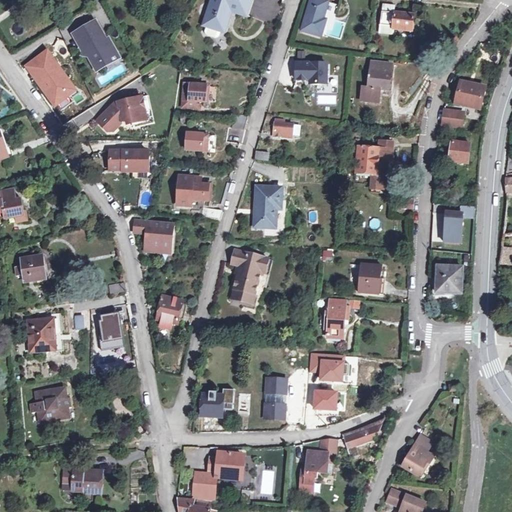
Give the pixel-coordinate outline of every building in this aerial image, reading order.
[(212,0),(204,25),(224,32),(231,11),(246,16),(252,0),(212,0)] [(311,0),(302,31),(321,37),(326,21),(323,20),(329,2),(321,0),(311,0)] [(415,16),(395,13),(396,6),(383,3),(380,33),(393,35),(394,29),(413,32),(415,16)] [(117,55),(96,22),(73,35),(83,52),(82,55),(89,57),(95,67),(117,55)] [(73,88),(47,52),(33,63),(42,75),(35,79),(53,102),(73,88)] [(117,55),(95,67),(98,72),(120,60),(117,55)] [(368,89),(362,88),(360,102),(379,104),(381,90),(389,91),(392,65),(372,63),(368,89)] [(328,64),(297,64),(297,80),(311,81),(311,84),(328,85),(328,64)] [(143,81),(141,77),(125,87),(122,89),(125,93),(139,85),(138,84),(143,81)] [(455,104),(479,110),(485,88),(461,82),(455,104)] [(210,86),(185,83),(183,107),(200,109),(201,101),(209,102),(210,86)] [(118,107),(115,109),(113,107),(97,123),(107,133),(112,132),(122,122),(130,121),(131,125),(143,122),(142,114),(145,113),(143,98),(118,103),(118,107)] [(445,110),(443,120),(463,122),(464,113),(445,110)] [(234,114),(233,122),(247,123),(249,116),(234,114)] [(293,137),(294,126),(285,125),(285,120),(276,119),(274,137),(293,139),(293,137)] [(462,129),(463,122),(443,120),(443,127),(462,129)] [(247,123),(233,122),(232,129),(245,130),(247,123)] [(294,126),(293,137),(300,137),(301,126),(294,126)] [(198,144),(199,135),(188,134),(186,150),(202,151),(203,145),(198,144)] [(358,147),(358,149),(356,174),(372,176),(372,184),(390,186),(393,143),(380,142),(379,149),(358,147)] [(450,162),(468,164),(470,145),(453,143),(450,162)] [(11,148),(7,150),(3,151),(6,159),(13,156),(11,148)] [(256,160),(269,162),(269,154),(256,152),(256,160)] [(109,172),(148,172),(148,153),(109,153),(109,172)] [(209,185),(202,185),(202,180),(181,178),(178,206),(192,208),(192,201),(208,202),(209,185)] [(255,227),(276,229),(277,210),(282,210),(283,189),(257,188),(255,227)] [(5,219),(16,217),(15,214),(24,212),(22,200),(16,200),(14,190),(1,192),(2,201),(0,201),(0,213),(5,213),(5,219)] [(414,201),(402,200),(401,208),(413,208),(414,201)] [(222,212),(203,209),(202,219),(219,221),(222,212)] [(104,219),(98,211),(85,216),(90,223),(104,219)] [(444,242),(460,244),(462,214),(447,213),(444,242)] [(171,226),(136,222),(135,231),(148,232),(145,253),(155,254),(155,248),(172,250),(173,234),(170,234),(171,226)] [(511,248),(502,248),(499,263),(509,264),(511,264),(511,248)] [(244,303),(247,293),(250,294),(256,294),(262,273),(266,274),(270,260),(235,251),(232,265),(240,267),(231,299),(244,303)] [(22,267),(15,268),(16,277),(24,276),(25,283),(45,280),(41,257),(22,260),(22,267)] [(360,293),(382,295),(383,280),(381,279),(382,266),(362,265),(360,293)] [(436,293),(461,294),(462,269),(438,267),(436,293)] [(109,285),(110,294),(126,292),(124,283),(109,285)] [(256,296),(250,294),(247,293),(244,303),(253,305),(256,296)] [(158,320),(164,322),(164,327),(170,329),(175,324),(178,325),(184,302),(163,297),(158,320)] [(343,338),(346,308),(346,301),(330,300),(329,315),(326,315),(325,330),(328,330),(327,337),(343,338)] [(30,353),(63,350),(60,314),(45,315),(46,319),(28,321),(30,353)] [(119,314),(98,315),(101,349),(121,348),(119,314)] [(83,316),(74,316),(74,328),(83,328),(83,316)] [(138,368),(136,360),(120,362),(121,371),(138,368)] [(334,370),(337,371),(338,362),(323,361),(323,366),(320,366),(319,368),(318,384),(322,389),(329,389),(333,384),(334,370)] [(344,371),(337,371),(334,370),(333,384),(343,385),(344,371)] [(139,380),(138,371),(126,374),(127,382),(139,380)] [(404,384),(405,373),(389,372),(389,383),(404,384)] [(287,380),(267,379),(266,399),(286,400),(287,380)] [(35,392),(36,404),(37,404),(38,412),(37,412),(39,423),(51,422),(51,419),(67,417),(66,408),(62,408),(61,399),(65,399),(64,390),(47,392),(47,391),(35,392)] [(224,396),(204,395),(202,417),(222,418),(224,396)] [(65,399),(61,399),(62,408),(66,408),(70,407),(69,398),(65,399)] [(286,400),(266,399),(265,419),(285,420),(286,400)] [(373,428),(353,435),(357,447),(377,440),(373,428)] [(403,467),(419,476),(427,463),(429,464),(434,457),(427,453),(434,442),(422,435),(403,467)] [(327,464),(333,465),(336,465),(338,450),(329,449),(328,455),(308,453),(307,468),(306,472),(302,472),(300,492),(314,493),(315,480),(318,480),(318,474),(326,475),(327,464)] [(208,474),(194,473),(191,498),(212,501),(215,477),(239,480),(242,456),(217,453),(216,460),(210,459),(208,474)] [(85,472),(67,470),(66,485),(73,486),(72,492),(98,494),(99,476),(85,475),(85,472)] [(400,511),(421,511),(425,504),(393,490),(387,502),(398,507),(401,501),(404,503),(400,511)] [(239,503),(247,504),(249,492),(240,491),(239,503)] [(178,507),(191,507),(193,507),(193,505),(193,500),(177,498),(178,507)]
